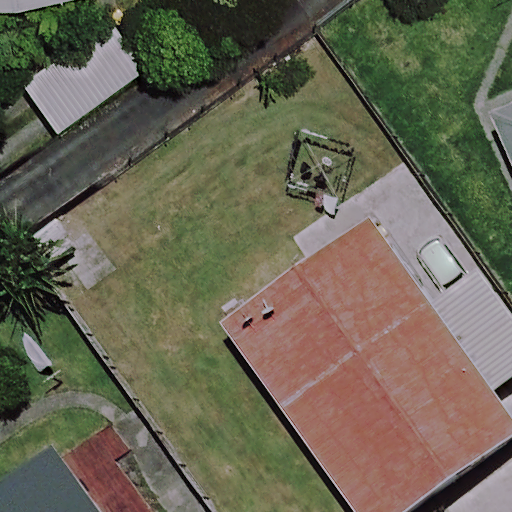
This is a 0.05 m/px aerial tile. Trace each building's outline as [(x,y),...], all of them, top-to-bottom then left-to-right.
[(147,68),(112,17),(13,86),(48,136),(147,68)] [(511,107),(495,115),(511,155),(511,107)] [(511,385),(511,314),(407,160),(297,235),(316,264),(226,325),(353,511),(418,511),(511,448),(511,433),(489,401),(511,385)] [(166,337),(115,273),(61,317),(112,380),(166,337)] [(154,511),(98,428),(0,493),(0,511),(154,511)]
